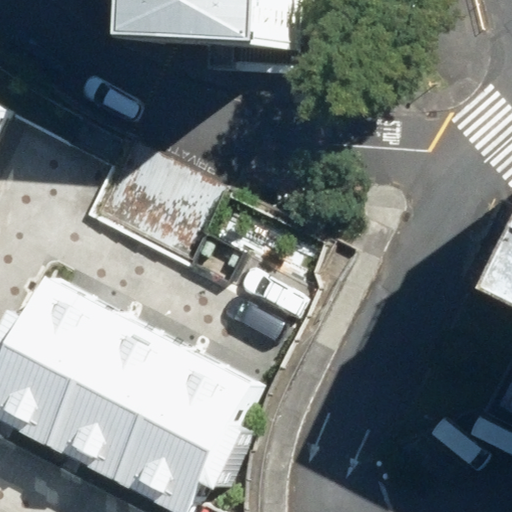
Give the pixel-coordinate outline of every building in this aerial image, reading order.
[(142,0),(141,36),(303,46),(305,0),(142,0)] [(0,148),(23,102),(0,90),(0,148)] [(0,381),(0,399),(63,433),(134,300),(64,263),(0,381)] [(63,433),(133,470),(204,338),(134,300),(63,433)] [(133,470),(203,508),(274,375),(204,338),(133,470)]
